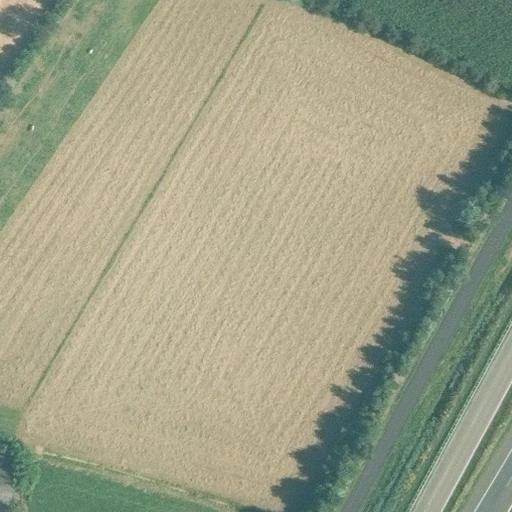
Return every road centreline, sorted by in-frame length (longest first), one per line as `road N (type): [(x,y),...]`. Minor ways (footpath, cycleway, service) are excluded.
road 1 (unclassified): [(348,511),(511,206)]
road 2 (motorway): [(511,364),(433,511)]
